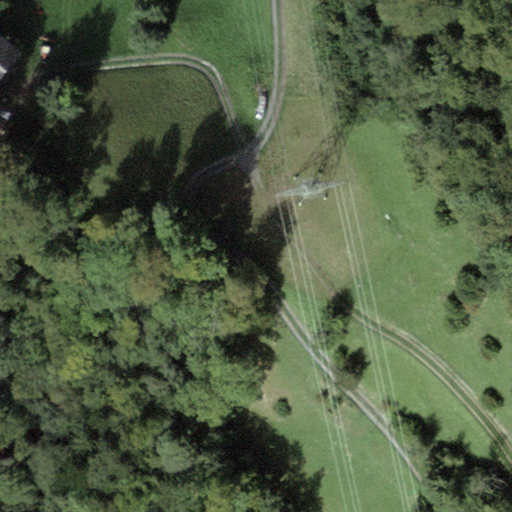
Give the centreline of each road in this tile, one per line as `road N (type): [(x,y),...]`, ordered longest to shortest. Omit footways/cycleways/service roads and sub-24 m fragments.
road 1 (track): [(446,511),(371,410),(188,203),(201,177),(249,156),(208,70),(162,56),(57,71)]
road 2 (track): [(279,0),(273,113),(249,156),(274,214),(359,313),(455,381),(511,456)]
